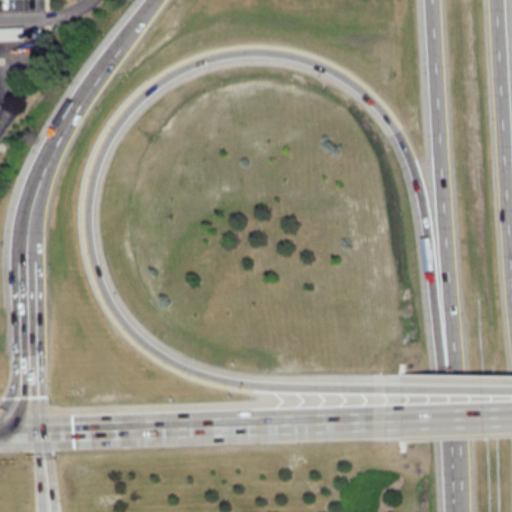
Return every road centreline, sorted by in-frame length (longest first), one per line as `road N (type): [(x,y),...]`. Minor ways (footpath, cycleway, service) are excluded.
road 1 (motorway): [(401,397),(239,383),(163,355),(111,303),(88,224),(95,166),(125,112),(157,82),(216,54),(279,52),(321,65),(356,87),(396,132)]
road 2 (trunk): [(403,419),(0,432)]
road 3 (motorway): [(428,0),(449,367)]
road 4 (motorway): [(511,339),(494,0)]
road 5 (motorway): [(124,37),(44,163),(24,258)]
road 6 (motorway): [(396,132),(416,186),(449,367)]
road 7 (motorway): [(24,258),(28,396),(37,431)]
road 8 (motorway): [(449,367),(456,511)]
